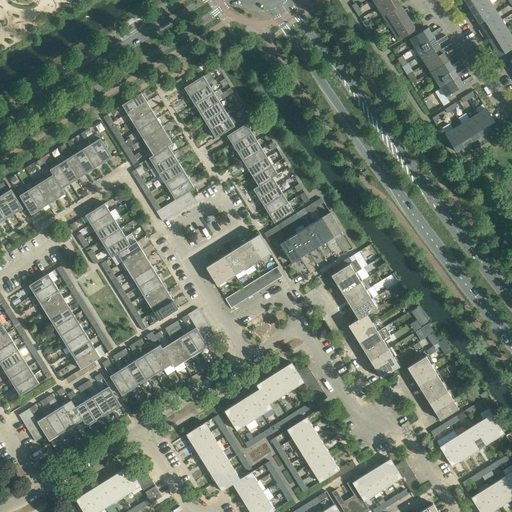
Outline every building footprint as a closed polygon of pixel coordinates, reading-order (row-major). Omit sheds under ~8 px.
[(389,0),(377,8),(383,16),(400,5),(396,0),(389,0)] [(465,9),(469,7),(479,0),(464,0),(467,4),(463,6),(465,9)] [(468,14),(470,17),(491,4),(488,0),(479,0),(469,7),(472,12),(468,14)] [(475,18),(479,23),(496,12),(491,4),(470,17),(472,20),(475,18)] [(383,16),(388,24),(405,13),(409,11),(407,8),(403,10),(400,5),(383,16)] [(480,34),(501,20),(496,12),(479,23),(482,28),(478,31),(480,34)] [(388,24),(393,32),(414,19),(412,16),(408,18),(405,13),(388,24)] [(416,22),(414,19),(393,32),(398,41),(415,30),(412,24),(416,22)] [(486,34),(489,40),(506,28),(501,20),(480,34),(482,37),(486,34)] [(409,39),(415,47),(432,36),(442,30),(440,27),(430,33),(427,28),(409,39)] [(488,47),(490,50),(511,37),(506,28),(489,40),(492,45),(488,47)] [(415,47),(420,55),(437,44),(437,45),(447,38),(445,35),(435,41),(432,36),(415,47)] [(511,37),(490,50),(492,53),(496,51),(499,56),(511,48),(511,37)] [(420,55),(425,63),(442,53),(443,53),(453,47),(451,43),(441,50),(437,45),(437,44),(420,55)] [(448,61),(458,55),(456,51),(446,58),(443,53),(442,53),(425,63),(430,72),(448,61)] [(407,63),(402,55),(396,58),(401,67),(407,63)] [(453,69),(463,63),(461,60),(451,66),(448,61),(430,72),(435,80),(453,69)] [(412,71),(407,63),(401,67),(406,75),(412,71)] [(217,66),(213,69),(217,76),(221,73),(217,66)] [(458,77),(468,71),(466,68),(456,74),(453,69),(435,80),(440,88),(458,77)] [(417,80),(412,71),(406,75),(411,83),(417,80)] [(183,88),(189,96),(208,84),(203,75),(183,88)] [(463,86),(473,79),(471,76),(461,82),(458,77),(440,88),(446,97),(463,86)] [(189,96),(194,105),(213,92),(208,84),(189,96)] [(194,105),(199,113),(219,101),(213,92),(194,105)] [(121,105),(127,114),(146,101),(141,93),(121,105)] [(234,94),(230,97),(233,103),(238,100),(234,94)] [(234,103),(233,104),(236,109),(238,108),(240,111),(244,109),(242,106),(238,100),(234,103)] [(127,114),(132,122),(151,110),(146,101),(127,114)] [(199,113),(204,121),(224,109),(219,101),(199,113)] [(477,113),(488,131),(490,135),(493,133),(491,129),(497,126),(486,108),(477,113)] [(204,121),(209,129),(229,117),(224,109),(204,121)] [(132,122),(137,130),(157,118),(151,110),(132,122)] [(477,113),(469,119),(482,140),(485,138),(483,134),(488,131),(477,113)] [(107,114),(103,117),(107,123),(111,120),(107,114)] [(209,129),(215,138),(235,126),(229,117),(209,129)] [(137,130),(142,138),(162,126),(157,118),(137,130)] [(469,119),(461,124),(472,141),(477,138),(479,142),(482,140),(469,119)] [(226,135),(232,144),(251,132),(246,123),(226,135)] [(114,124),(109,127),(113,133),(118,131),(119,130),(117,125),(115,126),(114,124)] [(461,124),(453,129),(466,150),(469,148),(467,145),(472,141),(461,124)] [(167,134),(162,126),(142,138),(147,147),(167,134)] [(463,152),(466,150),(453,129),(444,134),(455,152),(461,148),(463,152)] [(94,135),(90,130),(85,133),(88,138),(94,135)] [(85,133),(84,131),(80,133),(85,142),(89,140),(88,138),(85,133)] [(118,131),(113,133),(117,140),(122,137),(118,131)] [(251,132),(232,144),(237,152),(256,140),(251,132)] [(168,146),(172,143),(167,134),(147,147),(152,155),(153,155),(168,146)] [(100,138),(91,143),(103,163),(112,157),(100,138)] [(256,140),(237,152),(242,161),(262,148),(256,140)] [(120,144),(124,150),(128,147),(124,141),(120,144)] [(273,142),(268,145),(271,150),(276,147),(273,142)] [(91,143),(83,148),(95,168),(103,163),(91,143)] [(153,155),(152,155),(148,158),(154,166),(173,154),(168,146),(153,155)] [(128,147),(124,150),(127,156),(132,153),(128,147)] [(83,148),(74,153),(86,173),(95,168),(83,148)] [(242,161),(247,169),(267,157),(262,148),(242,161)] [(86,173),(74,153),(66,159),(78,178),(86,173)] [(154,166),(159,175),(179,162),(173,154),(154,166)] [(133,156),(129,158),(133,165),(137,162),(133,156)] [(247,169),(252,177),(272,165),(267,157),(247,169)] [(42,158),(36,161),(40,166),(45,163),(45,162),(42,158)] [(66,159),(58,164),(70,183),(78,178),(66,159)] [(159,175),(156,176),(161,185),(164,183),(184,171),(179,162),(159,175)] [(25,168),(28,173),(35,169),(32,163),(25,168)] [(58,164),(49,169),(52,174),(62,189),(70,183),(58,164)] [(135,169),(131,172),(135,178),(140,175),(145,172),(141,165),(136,169),(135,169)] [(272,165),(252,177),(258,186),(272,177),(278,174),(272,165)] [(164,183),(169,191),(189,179),(184,171),(164,183)] [(52,174),(44,179),(56,199),(65,194),(62,189),(52,174)] [(137,180),(140,186),(145,183),(141,177),(137,180)] [(252,189),(258,197),(278,185),(272,177),(258,186),(252,189)] [(56,199),(44,179),(36,184),(48,204),(56,199)] [(175,200),(178,198),(184,194),(189,191),(194,188),(189,179),(169,191),(175,200)] [(149,189),(145,183),(140,186),(144,192),(149,189)] [(299,183),(294,186),(297,192),(302,189),(302,188),(299,183)] [(36,184),(27,190),(39,209),(48,204),(36,184)] [(263,206),(283,193),(278,185),(258,197),(263,206)] [(14,214),(23,208),(10,189),(1,194),(14,214)] [(27,190),(18,195),(31,215),(39,209),(27,190)] [(189,191),(184,194),(190,205),(195,201),(189,191)] [(304,192),(299,195),(305,203),(309,200),(304,192)] [(263,206),(268,214),(288,202),(283,193),(263,206)] [(1,194),(0,195),(0,210),(5,219),(14,214),(1,194)] [(147,197),(151,203),(155,200),(151,194),(147,197)] [(185,208),(190,205),(184,194),(178,198),(185,208)] [(180,211),(185,208),(178,198),(175,200),(173,201),(180,211)] [(321,198),(314,201),(317,206),(324,202),(321,198)] [(159,206),(155,200),(151,203),(155,209),(159,206)] [(173,201),(168,204),(175,214),(180,211),(173,201)] [(288,202),(268,214),(274,223),(293,210),(288,202)] [(109,212),(104,203),(84,215),(90,224),(109,212)] [(169,217),(175,214),(168,204),(163,207),(169,217)] [(304,208),(307,212),(313,209),(310,204),(304,208)] [(163,207),(156,211),(162,221),(169,217),(163,207)] [(301,216),(307,212),(304,208),(298,212),(301,216)] [(109,212),(90,224),(95,232),(115,220),(109,212)] [(330,212),(321,217),(333,237),(342,231),(330,212)] [(287,218),(290,223),(296,219),(294,214),(287,218)] [(325,242),(333,237),(321,217),(313,222),(325,242)] [(287,218),(281,222),(284,227),(290,223),(287,218)] [(115,220),(95,232),(100,241),(120,228),(115,220)] [(78,228),(74,222),(69,225),(73,231),(78,228)] [(313,222),(305,227),(317,247),(325,242),(313,222)] [(303,224),(294,229),(296,233),(308,252),(317,247),(305,227),(303,224)] [(267,231),(264,233),(269,242),(276,237),(274,233),(280,229),(277,225),(271,229),(270,229),(267,231)] [(120,228),(100,241),(105,249),(125,237),(120,228)] [(80,241),(84,239),(81,233),(76,236),(80,241)] [(296,233),(288,238),(300,257),(308,252),(296,233)] [(258,234),(249,239),(262,260),(271,254),(258,234)] [(116,254),(130,245),(125,237),(105,249),(111,258),(111,257),(116,254)] [(291,263),(300,257),(288,238),(279,243),(291,263)] [(84,239),(80,241),(84,247),(88,245),(84,239)] [(249,239),(240,244),(254,265),(262,260),(249,239)] [(116,254),(111,257),(116,265),(122,262),(141,250),(136,241),(130,245),(116,254)] [(240,244),(232,250),(245,270),(254,265),(240,244)] [(90,258),(95,255),(91,249),(86,252),(90,258)] [(122,262),(127,270),(146,258),(141,250),(122,262)] [(232,250),(223,255),(236,276),(239,280),(248,274),(245,270),(232,250)] [(335,272),(330,275),(336,284),(356,272),(363,267),(367,265),(359,251),(349,257),(332,267),(335,272)] [(94,264),(98,261),(95,255),(90,258),(94,264)] [(223,255),(215,261),(228,281),(236,276),(223,255)] [(127,270),(132,279),(152,266),(146,258),(127,270)] [(100,264),(104,270),(109,267),(105,261),(100,264)] [(218,287),(228,281),(215,261),(205,266),(218,287)] [(378,266),(377,266),(379,270),(380,269),(383,267),(387,265),(384,262),(378,266)] [(65,271),(61,265),(56,268),(60,274),(65,271)] [(132,279),(137,287),(157,275),(152,266),(132,279)] [(278,279),(282,276),(276,267),(272,269),(278,279)] [(273,282),(278,279),(272,269),(267,272),(273,282)] [(48,273),(28,285),(34,294),(53,282),(57,279),(52,271),(48,273)] [(107,274),(111,280),(115,277),(111,271),(107,274)] [(273,282),(267,272),(262,275),(268,285),(273,282)] [(336,284),(341,293),(362,280),(356,272),(336,284)] [(137,287),(142,295),(162,283),(157,275),(137,287)] [(263,287),(268,285),(262,275),(258,278),(263,287)] [(71,282),(67,276),(63,279),(67,285),(71,282)] [(111,280),(115,286),(119,284),(115,277),(111,280)] [(253,281),(259,290),(263,287),(258,278),(253,281)] [(362,280),(341,293),(346,302),(367,289),(370,287),(365,278),(362,280)] [(254,293),(259,290),(253,281),(248,284),(254,293)] [(58,290),(53,282),(34,294),(39,302),(58,290)] [(70,291),(75,288),(71,282),(67,285),(70,291)] [(142,295),(148,304),(167,291),(162,283),(142,295)] [(254,293),(248,284),(244,287),(249,296),(254,293)] [(402,292),(398,286),(392,290),(395,296),(402,292)] [(245,299),(249,296),(244,287),(239,290),(245,299)] [(117,291),(121,297),(126,294),(122,288),(117,291)] [(346,302),(352,310),(372,298),(367,289),(346,302)] [(39,302),(44,310),(64,298),(58,290),(39,302)] [(245,299),(239,290),(234,293),(240,302),(245,299)] [(148,304),(153,312),(173,300),(167,291),(148,304)] [(73,295),(77,301),(81,298),(78,292),(73,295)] [(235,305),(240,302),(234,293),(230,296),(235,305)] [(121,297),(125,303),(130,300),(126,294),(121,297)] [(230,296),(225,299),(231,308),(235,305),(230,296)] [(14,306),(21,301),(18,297),(12,301),(14,306)] [(69,306),(64,298),(44,310),(49,319),(69,306)] [(81,307),(85,305),(81,298),(77,301),(81,307)] [(378,307),(372,298),(352,310),(357,319),(368,312),(368,313),(378,307)] [(153,312),(149,315),(154,323),(158,320),(158,321),(178,308),(173,300),(153,312)] [(5,311),(10,308),(6,302),(2,305),(5,311)] [(128,307),(132,314),(136,311),(132,305),(128,307)] [(49,319),(54,327),(74,315),(69,306),(49,319)] [(190,318),(191,319),(201,313),(198,307),(181,318),(184,322),(190,318)] [(9,317),(14,314),(10,308),(5,311),(9,317)] [(92,315),(88,309),(84,312),(87,318),(92,315)] [(132,314),(135,320),(140,317),(136,311),(132,314)] [(374,321),(368,313),(368,312),(357,319),(347,325),(353,334),(374,321)] [(191,319),(194,324),(204,318),(201,313),(191,319)] [(423,314),(416,319),(420,326),(424,324),(427,321),(423,314)] [(74,315),(54,327),(59,335),(79,323),(81,322),(80,319),(77,320),(74,315)] [(91,324),(96,321),(92,315),(87,318),(91,324)] [(197,330),(207,323),(204,318),(194,324),(195,327),(197,330)] [(16,328),(20,325),(16,319),(12,321),(16,328)] [(138,324),(142,330),(146,327),(143,321),(138,324)] [(176,321),(170,324),(173,329),(179,325),(176,321)] [(353,334),(358,343),(379,330),(374,321),(353,334)] [(59,335),(65,344),(84,331),(79,323),(59,335)] [(197,330),(200,335),(211,328),(207,323),(197,330)] [(170,324),(164,328),(167,333),(169,331),(171,334),(175,332),(173,329),(170,324)] [(19,334),(24,331),(20,325),(16,328),(19,334)] [(102,332),(98,326),(94,329),(98,335),(102,332)] [(195,327),(187,332),(199,352),(208,346),(204,340),(200,335),(197,330),(195,327)] [(204,340),(214,334),(211,328),(200,335),(204,340)] [(358,343),(363,352),(384,339),(379,330),(358,343)] [(89,340),(84,331),(65,344),(70,352),(89,340)] [(154,336),(154,335),(152,331),(145,335),(148,340),(154,336)] [(160,331),(154,335),(154,336),(156,339),(163,335),(160,331)] [(102,341),(106,338),(102,332),(98,335),(102,341)] [(191,357),(199,352),(187,332),(178,337),(191,357)] [(0,348),(13,341),(8,333),(0,337),(0,348)] [(431,334),(427,336),(433,345),(436,343),(439,341),(433,333),(431,334)] [(26,344),(30,342),(27,335),(22,338),(26,344)] [(178,337),(170,342),(182,362),(191,357),(178,337)] [(143,343),(141,338),(135,342),(137,346),(143,343)] [(439,341),(436,343),(445,356),(447,354),(453,351),(445,338),(439,341)] [(363,352),(369,360),(390,347),(384,339),(363,352)] [(70,352),(75,360),(95,348),(89,340),(70,352)] [(0,360),(18,349),(13,341),(0,348),(0,360)] [(30,350),(34,348),(30,342),(26,344),(30,350)] [(108,351),(113,349),(109,342),(104,345),(108,351)] [(137,346),(135,342),(129,346),(132,350),(137,346)] [(174,368),(182,362),(170,342),(162,348),(171,364),(174,368)] [(419,342),(413,345),(416,350),(421,346),(419,342)] [(160,344),(151,350),(163,369),(171,364),(162,348),(160,344)] [(433,346),(426,350),(429,355),(436,351),(433,346)] [(369,360),(374,369),(395,356),(390,347),(369,360)] [(100,357),(95,348),(75,360),(80,369),(100,357)] [(23,358),(18,349),(0,360),(0,364),(3,370),(23,358)] [(127,353),(124,349),(118,352),(121,357),(127,353)] [(155,375),(163,369),(151,350),(143,355),(155,375)] [(36,361),(41,358),(37,352),(32,355),(36,361)] [(121,357),(118,352),(112,356),(115,361),(121,357)] [(143,355),(134,360),(147,380),(155,375),(143,355)] [(406,367),(412,376),(432,364),(427,355),(406,367)] [(401,365),(395,356),(374,369),(380,378),(401,365)] [(9,378),(28,366),(23,358),(3,370),(9,378)] [(40,367),(45,364),(41,358),(36,361),(40,367)] [(110,363),(107,359),(101,363),(104,367),(105,367),(109,364),(110,363)] [(138,385),(147,380),(134,360),(126,365),(138,385)] [(282,368),(294,388),(304,382),(301,378),(298,372),(291,362),(282,368)] [(461,363),(455,367),(458,371),(460,370),(464,368),(461,363)] [(438,372),(432,364),(412,376),(417,385),(438,372)] [(126,365),(118,370),(130,390),(138,385),(126,365)] [(33,374),(28,366),(9,378),(14,386),(33,374)] [(311,371),(308,366),(298,372),(301,378),(311,371)] [(273,373),(286,394),(294,388),(282,368),(273,373)] [(47,378),(51,375),(47,369),(43,371),(47,378)] [(121,396),(130,390),(118,370),(109,376),(121,396)] [(301,378),(304,382),(304,383),(314,376),(311,371),(301,378)] [(417,385),(423,394),(443,381),(438,372),(417,385)] [(103,377),(100,373),(94,377),(97,381),(103,377)] [(264,379),(277,399),(286,394),(273,373),(264,379)] [(14,386),(19,395),(39,383),(33,374),(14,386)] [(314,376),(304,383),(307,388),(318,381),(314,376)] [(277,399),(264,379),(255,384),(258,388),(269,404),(277,399)] [(92,384),(89,380),(83,383),(86,388),(92,384)] [(318,381),(307,388),(310,393),(321,387),(318,381)] [(423,394),(428,402),(448,390),(443,381),(423,394)] [(86,388),(83,383),(77,387),(80,392),(86,388)] [(100,391),(112,411),(121,405),(108,386),(100,391)] [(59,395),(65,392),(62,387),(56,391),(59,395)] [(321,387),(310,393),(314,398),(324,392),(321,387)] [(250,394),(263,414),(272,408),(269,404),(258,388),(250,394)] [(75,395),(73,390),(67,394),(69,398),(75,395)] [(428,402),(434,411),(454,398),(448,390),(428,402)] [(91,396),(104,416),(112,411),(100,391),(91,396)] [(324,392),(314,398),(317,404),(327,397),(324,392)] [(52,394),(46,398),(48,402),(54,398),(52,394)] [(263,414),(250,394),(241,399),(254,419),(263,414)] [(83,401),(95,421),(104,416),(91,396),(83,401)] [(48,402),(46,398),(40,401),(42,406),(48,402)] [(460,407),(454,398),(434,411),(439,420),(460,407)] [(254,419),(241,399),(233,405),(245,425),(254,419)] [(75,407),(71,400),(62,405),(74,425),(82,420),(75,407)] [(483,404),(480,400),(474,404),(477,409),(483,404)] [(82,420),(87,427),(95,421),(83,401),(75,407),(82,420)] [(308,410),(314,405),(311,401),(305,405),(308,410)] [(22,420),(32,414),(31,413),(38,409),(35,404),(18,415),(22,420)] [(54,410),(66,430),(74,425),(62,405),(54,410)] [(245,425),(233,405),(224,410),(236,431),(245,425)] [(302,414),(308,410),(305,405),(299,409),(302,414)] [(474,410),(471,406),(465,410),(468,414),(474,410)] [(66,430),(54,410),(45,416),(58,435),(66,430)] [(468,414),(465,410),(458,414),(461,418),(468,414)] [(291,421),(297,416),(294,412),(288,416),(291,421)] [(492,413),(482,419),(495,439),(504,434),(492,413)] [(25,425),(35,419),(32,414),(22,420),(25,425)] [(218,425),(222,422),(218,414),(213,417),(218,425)] [(58,435),(45,416),(37,421),(38,424),(42,429),(45,435),(45,434),(49,441),(58,435)] [(284,425),(291,421),(288,416),(282,420),(284,425)] [(457,421),(454,416),(448,421),(450,425),(457,421)] [(292,439),(312,426),(306,417),(286,430),(292,439)] [(38,424),(37,421),(35,419),(25,425),(28,430),(38,424)] [(482,419),(474,424),(487,445),(495,439),(482,419)] [(450,425),(448,421),(441,425),(444,429),(450,425)] [(211,432),(204,422),(185,434),(191,444),(211,432)] [(271,427),(274,431),(280,427),(277,423),(271,427)] [(28,430),(31,436),(42,429),(38,424),(28,430)] [(474,424),(465,430),(478,450),(487,445),(474,424)] [(225,436),(229,433),(225,426),(220,429),(225,436)] [(297,447),(318,434),(312,426),(292,439),(297,447)] [(267,435),(274,431),(271,427),(264,431),(267,435)] [(439,432),(437,427),(430,431),(433,436),(439,432)] [(45,435),(42,429),(31,436),(34,441),(45,435)] [(465,430),(457,435),(469,455),(478,450),(465,430)] [(197,453),(217,441),(211,432),(191,444),(197,453)] [(256,442),(263,438),(260,434),(254,438),(256,442)] [(303,456),(323,443),(318,434),(297,447),(303,456)] [(226,438),(231,445),(235,443),(231,435),(226,438)] [(457,435),(448,440),(461,461),(469,455),(457,435)] [(275,437),(270,440),(274,446),(279,444),(275,437)] [(250,446),(256,442),(254,438),(247,442),(250,446)] [(448,440),(439,446),(451,466),(461,461),(448,440)] [(197,453),(203,463),(222,450),(217,441),(197,453)] [(235,452),(240,450),(235,443),(231,445),(235,452)] [(308,464),(328,452),(323,443),(303,456),(308,464)] [(61,448),(56,452),(59,457),(64,453),(61,448)] [(277,451),(281,457),(286,455),(281,448),(277,451)] [(203,463),(209,472),(228,460),(222,450),(203,463)] [(314,473),(334,460),(328,452),(308,464),(314,473)] [(238,457),(242,464),(247,461),(242,454),(238,457)] [(289,461),(286,455),(281,457),(285,464),(289,461)] [(506,461),(503,457),(496,461),(499,465),(506,461)] [(390,458),(380,464),(392,484),(402,478),(401,476),(398,471),(394,465),(390,458)] [(398,471),(408,465),(405,459),(394,465),(398,471)] [(214,481),(234,469),(228,460),(209,472),(214,481)] [(269,471),(274,468),(269,460),(265,463),(269,471)] [(319,482),(340,469),(334,460),(314,473),(319,482)] [(247,471),(251,468),(247,461),(242,464),(247,471)] [(499,465),(496,461),(490,465),(493,469),(499,465)] [(142,464),(131,471),(134,477),(145,470),(142,464)] [(383,489),(392,484),(380,464),(371,470),(383,489)] [(288,468),(292,475),(296,472),(292,465),(288,468)] [(411,470),(408,465),(398,471),(401,476),(411,470)] [(131,471),(128,466),(119,471),(131,492),(140,486),(138,482),(134,477),(131,471)] [(488,472),(486,468),(479,472),(482,476),(488,472)] [(220,491),(225,488),(232,484),(231,484),(240,479),(240,478),(234,469),(214,481),(220,491)] [(145,470),(134,477),(138,482),(149,475),(145,470)] [(371,470),(361,476),(373,495),(383,489),(371,470)] [(415,475),(411,470),(401,476),(402,478),(404,481),(415,475)] [(119,471),(110,477),(122,497),(131,492),(119,471)] [(257,481),(251,471),(240,478),(240,479),(231,484),(232,484),(237,493),(257,481)] [(276,482),(281,479),(276,472),(272,475),(276,482)] [(300,478),(296,472),(292,475),(296,481),(300,478)] [(482,476),(479,472),(473,476),(475,480),(482,476)] [(149,475),(138,482),(140,486),(141,487),(152,480),(149,475)] [(418,480),(415,475),(404,481),(407,486),(418,480)] [(511,499),(511,485),(506,475),(497,481),(509,501),(511,499)] [(361,476),(352,482),(364,501),(373,495),(361,476)] [(114,503),(122,497),(110,477),(101,482),(114,503)] [(471,483),(468,478),(462,482),(465,487),(471,483)] [(281,489),(285,486),(281,479),(276,482),(281,489)] [(144,492),(145,492),(155,485),(152,480),(141,487),(144,492)] [(364,501),(352,482),(351,480),(346,483),(354,495),(349,498),(357,511),(367,511),(370,510),(364,501)] [(418,480),(407,486),(411,492),(421,486),(418,480)] [(237,493),(243,503),(263,491),(257,481),(237,493)] [(509,501),(497,481),(488,486),(501,506),(509,501)] [(101,482),(92,488),(105,508),(114,503),(101,482)] [(298,485),(303,492),(307,489),(303,483),(298,485)] [(155,485),(145,492),(151,502),(162,496),(155,485)] [(501,506),(488,486),(479,491),(492,511),(501,506)] [(92,488),(84,493),(95,511),(98,511),(105,508),(92,488)] [(263,491),(243,503),(249,511),(269,500),(273,497),(268,488),(263,491)] [(343,511),(357,511),(349,498),(343,501),(336,489),(332,492),(343,511)] [(405,489),(398,493),(401,498),(408,494),(405,489)] [(288,501),(292,498),(288,491),(283,494),(288,501)] [(479,491),(470,497),(479,511),(491,511),(492,511),(479,491)] [(324,492),(316,497),(319,501),(326,497),(324,492)] [(83,511),(95,511),(84,493),(75,498),(83,511)] [(391,498),(394,502),(401,498),(398,493),(391,498)] [(319,501),(316,497),(309,501),(312,505),(319,501)] [(139,504),(142,508),(148,504),(145,500),(139,504)] [(249,511),(271,511),(275,510),(269,500),(249,511)] [(387,501),(380,505),(382,509),(389,505),(387,501)] [(339,511),(334,503),(324,509),(325,511),(339,511)] [(438,511),(433,503),(418,511),(438,511)]
